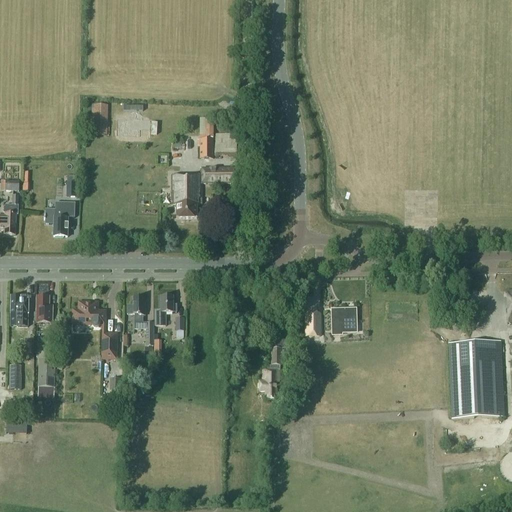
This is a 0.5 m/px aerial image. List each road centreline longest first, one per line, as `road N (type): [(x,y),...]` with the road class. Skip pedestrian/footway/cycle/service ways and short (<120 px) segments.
road 1 (tertiary): [(0,264),(269,263),(287,258),(300,238)]
road 2 (tertiary): [(279,0),(279,68),(299,147),(300,238)]
road 3 (unclassified): [(300,238),(378,259),(511,256)]
road 4 (track): [(242,156),(247,0)]
